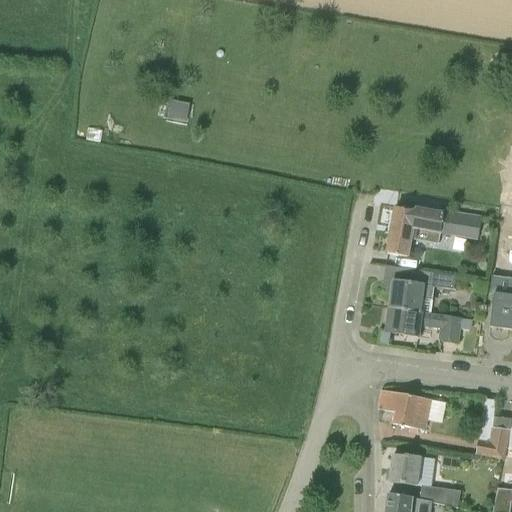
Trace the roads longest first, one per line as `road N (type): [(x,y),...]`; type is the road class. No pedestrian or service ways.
road 1 (residential): [(287,511),(346,361)]
road 2 (residential): [(346,361),(372,202)]
road 3 (residential): [(363,366),(511,382)]
road 4 (residential): [(376,511),(363,366)]
